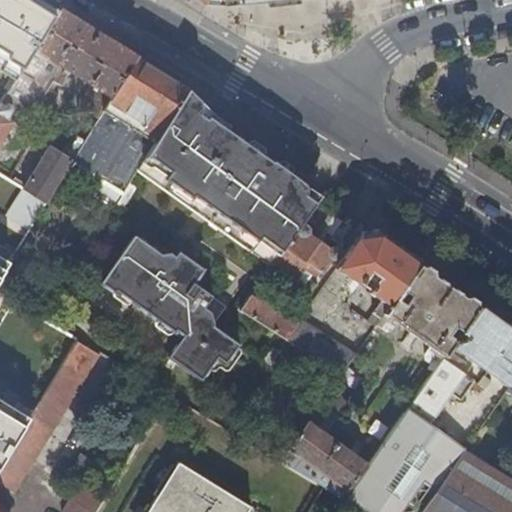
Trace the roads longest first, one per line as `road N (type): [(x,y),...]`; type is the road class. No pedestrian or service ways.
road 1 (tertiary): [(308,119),(387,45),(431,21),(511,8)]
road 2 (primary): [(511,244),(308,119)]
road 3 (primary): [(308,119),(117,0)]
